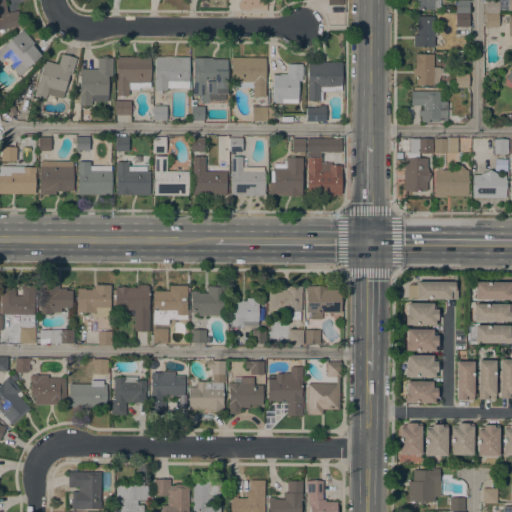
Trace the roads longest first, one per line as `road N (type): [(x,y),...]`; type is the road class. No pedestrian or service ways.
road 1 (residential): [(367,448),(41,449)]
road 2 (residential): [(59,18),(74,26),(302,26)]
road 3 (primary): [(215,241),(0,238)]
road 4 (primary): [(369,242),(215,241)]
road 5 (secondary): [(370,145),(371,0)]
road 6 (primary): [(511,242),(369,242)]
road 7 (secondary): [(366,511),(368,371)]
road 8 (secondary): [(368,371),(369,242)]
